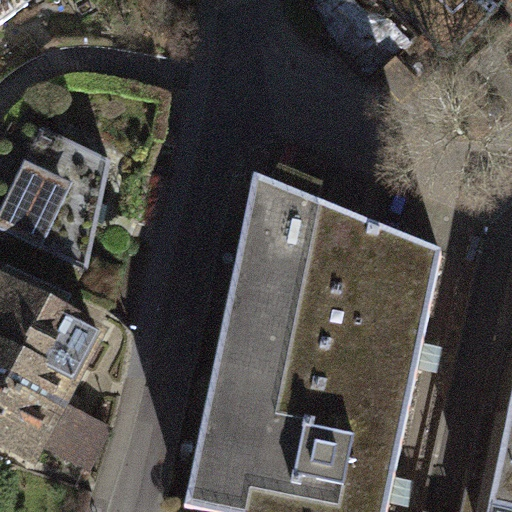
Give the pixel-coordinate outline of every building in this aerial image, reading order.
[(0,0),(0,27),(37,0),(0,0)] [(375,0),(389,14),(392,11),(444,64),(509,0),(375,0)] [(45,128),(0,216),(0,228),(90,273),(114,158),(45,128)] [(244,178),(177,508),(193,511),(384,511),(437,257),(244,178)] [(0,267),(0,446),(38,467),(47,450),(91,474),(116,429),(74,406),(115,330),(0,267)] [(511,511),(511,375),(483,511),(511,511)]
